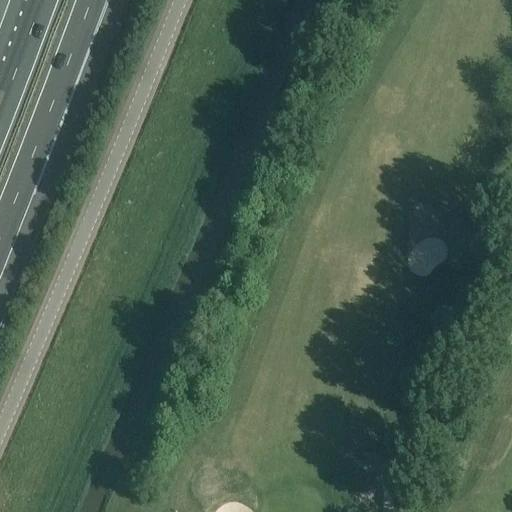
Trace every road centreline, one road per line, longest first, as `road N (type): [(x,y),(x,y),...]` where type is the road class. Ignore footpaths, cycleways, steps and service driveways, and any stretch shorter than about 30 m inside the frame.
road 1 (tertiary): [(0,431),(180,0)]
road 2 (motorway): [(0,240),(91,0)]
road 3 (motorway): [(42,0),(0,113)]
